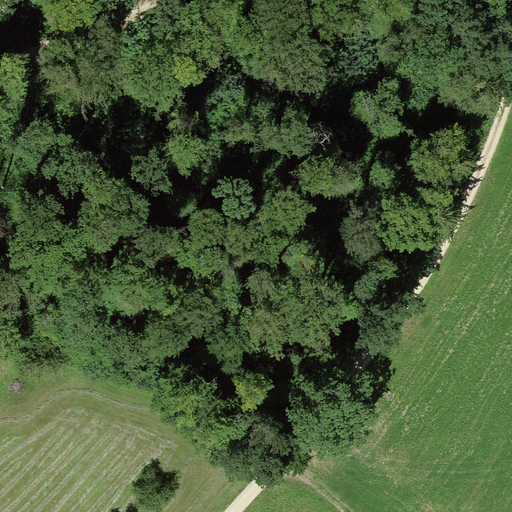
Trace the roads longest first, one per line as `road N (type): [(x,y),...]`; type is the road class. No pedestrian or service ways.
road 1 (track): [(511,70),(488,162),(458,215),(358,356),(229,511)]
road 2 (track): [(0,63),(180,0)]
